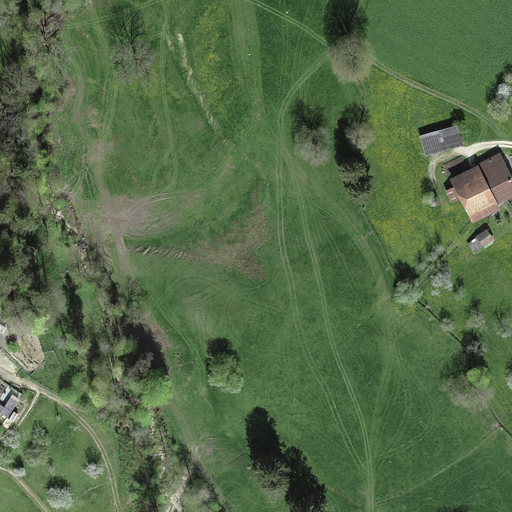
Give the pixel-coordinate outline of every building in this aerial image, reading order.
[(426,153),(463,144),(458,128),(422,137),(426,153)] [(491,169),(485,172),(499,200),(511,194),(511,176),(501,155),(487,162),(491,169)] [(471,214),(499,200),(485,172),(457,186),(471,214)] [(482,245),(491,240),(486,232),(478,237),(482,245)] [(481,244),(478,237),(470,241),(474,248),(481,244)]
